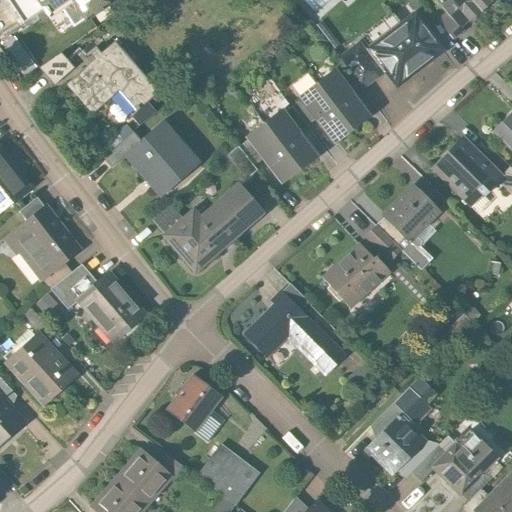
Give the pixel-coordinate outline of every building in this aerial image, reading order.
[(105,0),(6,0),(23,27),(44,13),(47,17),(71,0),(73,0),(87,20),(109,5),(105,0)] [(480,13),(468,0),(433,0),(446,14),(458,27),(459,26),(473,14),(475,17),(480,13)] [(468,0),(480,13),(485,9),(482,6),(488,0),(468,0)] [(458,27),(446,14),(437,22),(453,40),(463,31),(459,26),(458,27)] [(415,15),(385,38),(388,41),(370,54),(385,74),(396,88),(443,52),(415,15)] [(71,72),(60,81),(91,117),(118,93),(136,114),(147,104),(159,94),(112,42),(101,52),(96,47),(86,56),(82,51),(66,66),(71,72)] [(363,45),(341,61),(363,91),(385,74),(370,54),(363,45)] [(66,66),(58,57),(40,72),(53,87),(60,81),(71,72),(66,66)] [(367,117),(333,73),(317,85),(351,130),(367,117)] [(351,130),(317,85),(300,98),(301,100),(316,119),(334,142),(351,130)] [(316,119),(301,100),(291,107),(306,126),(316,119)] [(154,113),(147,104),(136,114),(132,118),(139,126),(154,113)] [(306,126),(291,107),(282,114),(296,133),(306,126)] [(282,114),(281,113),(264,125),(298,170),(315,157),(296,133),(282,114)] [(511,116),(510,115),(492,134),(511,154),(511,116)] [(140,142),(126,155),(147,179),(148,178),(163,196),(195,167),(173,142),(176,140),(161,123),(140,142)] [(264,125),(247,138),(248,140),(263,159),(281,183),(298,170),(264,125)] [(132,132),(103,158),(111,167),(126,155),(140,142),(132,132)] [(500,176),(460,138),(430,168),(465,202),(476,191),(483,198),(487,193),(486,192),(495,182),(500,177),(500,176)] [(263,159),(248,140),(238,148),(253,166),(263,159)] [(237,147),(225,156),(245,181),(257,172),(253,166),(238,148),(237,147)] [(17,177),(0,155),(0,213),(30,191),(19,176),(17,177)] [(511,170),(509,167),(500,176),(500,177),(495,182),(511,198),(511,170)] [(260,215),(236,188),(199,221),(223,248),(260,215)] [(411,189),(382,218),(403,238),(395,246),(400,251),(420,270),(429,261),(417,250),(419,244),(412,237),(435,214),(411,189)] [(34,200),(18,213),(28,225),(44,213),(34,200)] [(170,206),(151,222),(161,233),(179,217),(170,206)] [(28,225),(6,243),(16,255),(19,252),(43,282),(64,266),(79,254),(45,212),(44,213),(28,225)] [(199,221),(193,213),(164,238),(194,273),(223,248),(199,221)] [(403,238),(382,218),(375,226),(395,246),(403,238)] [(395,246),(375,226),(364,237),(389,263),(400,251),(395,246)] [(357,246),(321,281),(348,309),(387,272),(374,258),(371,261),(357,246)] [(498,266),(489,265),(488,275),(496,276),(498,266)] [(64,266),(43,282),(49,290),(50,291),(71,275),(64,266)] [(71,275),(50,291),(68,314),(79,305),(78,304),(97,289),(80,268),(71,275)] [(115,275),(114,274),(97,289),(78,304),(79,305),(115,348),(151,318),(115,275)] [(309,304),(290,285),(281,294),(301,313),(309,304)] [(280,293),(269,303),(273,307),(243,337),(264,358),(291,332),(317,358),(330,345),(303,319),(305,317),(301,313),(281,294),(280,293)] [(462,300),(454,307),(470,322),(477,314),(462,300)] [(35,337),(4,366),(21,384),(25,381),(47,405),(74,380),(35,337)] [(511,374),(503,383),(511,391),(511,374)] [(220,398),(192,377),(165,413),(194,434),(220,398)] [(409,387),(407,388),(418,398),(425,405),(434,395),(417,379),(409,387)] [(14,395),(0,380),(0,397),(5,403),(14,395)] [(407,388),(392,404),(402,414),(418,398),(407,388)] [(5,403),(0,397),(0,446),(24,425),(5,403)] [(380,433),(365,448),(392,475),(397,470),(414,453),(416,450),(402,436),(408,430),(409,431),(430,410),(425,405),(418,398),(402,414),(397,419),(396,417),(380,433)] [(402,414),(392,404),(371,425),(380,433),(396,417),(397,419),(402,414)] [(495,460),(468,432),(444,457),(431,470),(433,471),(458,497),(491,464),(495,460)] [(257,475),(219,446),(196,477),(194,481),(232,509),(234,506),(257,475)] [(422,461),(409,474),(420,485),(433,471),(431,470),(444,457),(435,448),(422,461)] [(159,452),(151,462),(155,465),(154,466),(169,478),(174,482),(182,471),(159,452)] [(169,478),(154,466),(155,465),(151,462),(140,453),(116,480),(145,504),(156,491),(158,492),(169,478)] [(422,461),(414,453),(397,470),(405,478),(409,474),(422,461)] [(491,464),(458,497),(466,504),(479,491),(498,472),(491,464)] [(511,511),(511,474),(487,499),(475,511),(511,511)] [(138,511),(145,504),(116,480),(90,510),(92,511),(138,511)] [(466,504),(459,511),(460,511),(475,511),(487,499),(479,491),(466,504)] [(294,499),(283,511),(303,511),(306,510),(294,499)] [(324,511),(314,502),(306,510),(303,511),(324,511)]
